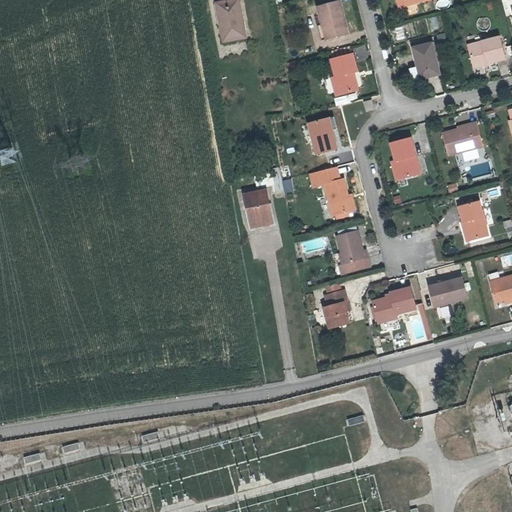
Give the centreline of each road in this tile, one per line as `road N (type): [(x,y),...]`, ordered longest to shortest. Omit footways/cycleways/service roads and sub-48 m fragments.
road 1 (unclassified): [(0,433),(267,392)]
road 2 (residential): [(426,268),(391,255),(364,157),(369,131),(395,112)]
road 3 (residential): [(267,392),(426,353)]
road 4 (residential): [(395,112),(511,84)]
